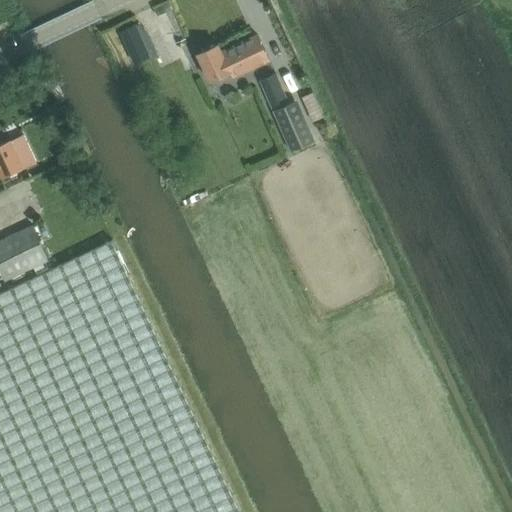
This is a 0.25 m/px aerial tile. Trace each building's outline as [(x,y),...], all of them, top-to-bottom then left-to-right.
[(150,60),(136,28),(119,35),(134,67),(150,60)] [(269,61),(265,52),(257,36),(222,53),(218,44),(197,54),(210,82),(231,73),(233,77),(269,61)] [(276,73),(259,80),(274,112),(290,104),(276,73)] [(290,104),(274,112),(292,151),(316,140),(298,101),(290,104)] [(0,145),(0,175),(1,175),(3,179),(36,163),(23,135),(10,142),(10,141),(0,145)] [(33,226),(0,241),(0,268),(6,281),(50,260),(33,226)] [(0,511),(240,511),(112,241),(0,293),(0,511)]
